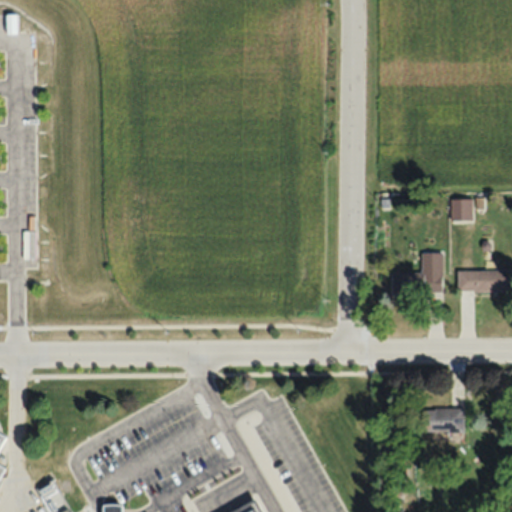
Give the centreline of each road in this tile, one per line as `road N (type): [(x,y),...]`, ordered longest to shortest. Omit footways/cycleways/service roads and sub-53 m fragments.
road 1 (residential): [(348,352),(345,0)]
road 2 (residential): [(0,354),(199,353)]
road 3 (residential): [(348,352),(511,357)]
road 4 (residential): [(199,353),(348,352)]
